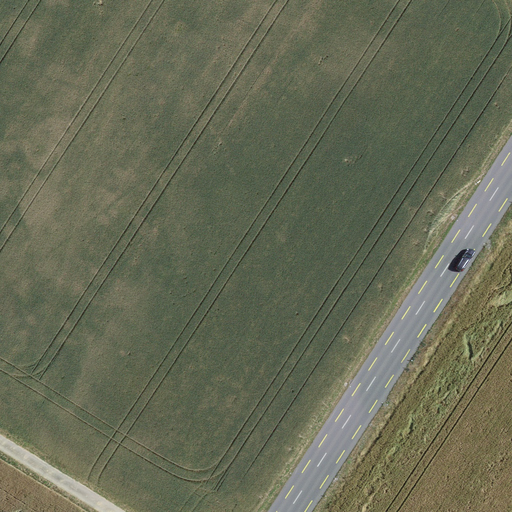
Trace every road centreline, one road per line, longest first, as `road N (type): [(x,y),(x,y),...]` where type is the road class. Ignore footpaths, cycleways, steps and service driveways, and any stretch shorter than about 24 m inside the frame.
road 1 (secondary): [(511,166),(287,511)]
road 2 (track): [(0,421),(144,511)]
